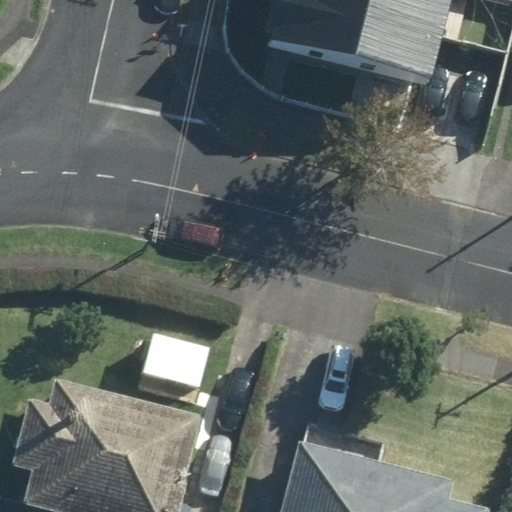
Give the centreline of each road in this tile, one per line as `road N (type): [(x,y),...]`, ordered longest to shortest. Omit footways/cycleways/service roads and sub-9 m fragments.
road 1 (residential): [(73,173),(242,203),(511,272)]
road 2 (residential): [(112,0),(73,173)]
